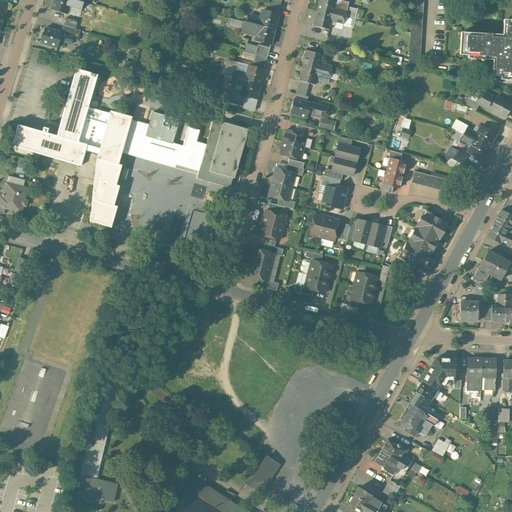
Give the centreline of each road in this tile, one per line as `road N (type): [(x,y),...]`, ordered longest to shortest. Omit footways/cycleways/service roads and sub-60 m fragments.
road 1 (residential): [(227,288),(301,0)]
road 2 (residential): [(0,225),(227,288)]
road 3 (residential): [(312,511),(411,341)]
road 4 (residential): [(227,288),(411,341)]
road 5 (residential): [(411,341),(478,217)]
